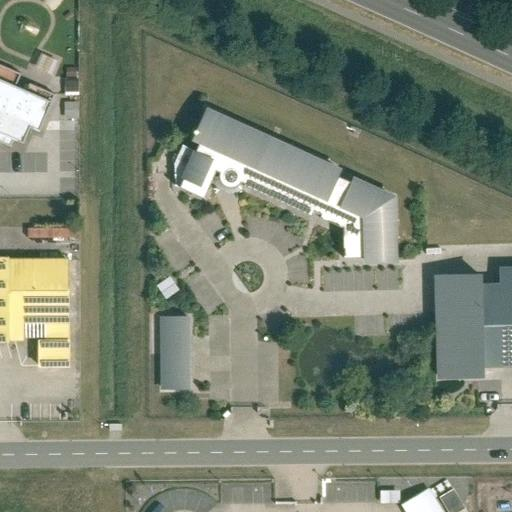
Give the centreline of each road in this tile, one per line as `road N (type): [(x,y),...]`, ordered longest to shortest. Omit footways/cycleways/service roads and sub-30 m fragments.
road 1 (unclassified): [(511,449),(0,454)]
road 2 (primary): [(383,0),(511,60)]
